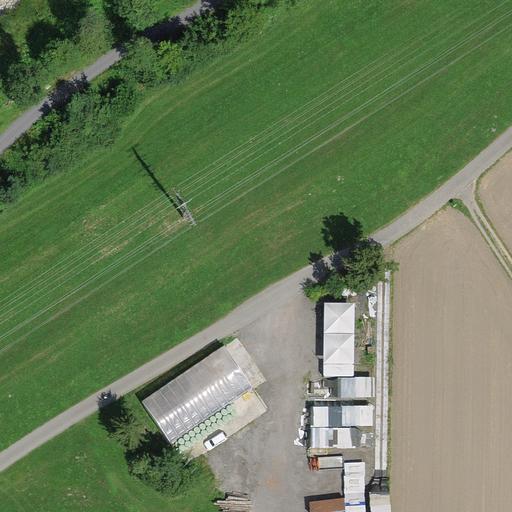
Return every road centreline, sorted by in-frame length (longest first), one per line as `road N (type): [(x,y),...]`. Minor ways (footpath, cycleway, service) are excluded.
road 1 (track): [(511,136),(421,213),(0,463)]
road 2 (track): [(0,139),(77,81),(211,0)]
road 3 (track): [(286,289),(242,511)]
